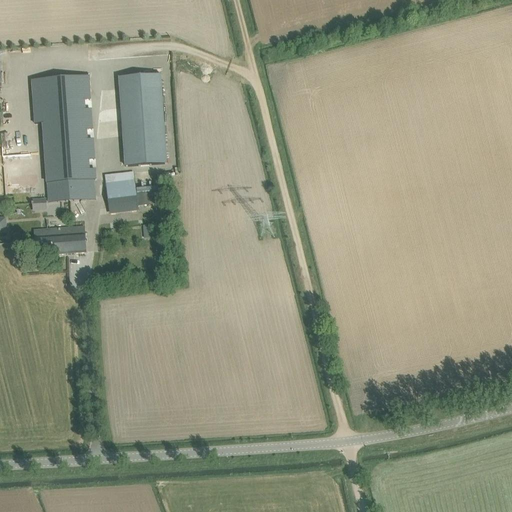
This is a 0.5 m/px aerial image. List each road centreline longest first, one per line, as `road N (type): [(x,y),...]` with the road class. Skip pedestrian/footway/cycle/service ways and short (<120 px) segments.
road 1 (track): [(237,0),(348,442)]
road 2 (unclassified): [(0,466),(348,442)]
road 3 (track): [(0,204),(25,198),(30,186),(19,75),(92,69)]
road 4 (unclassified): [(348,442),(511,409)]
